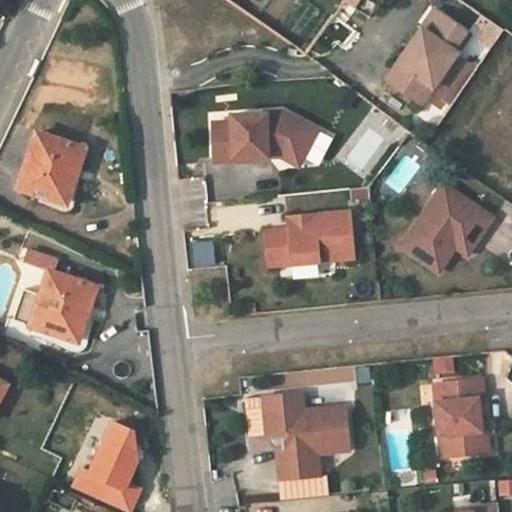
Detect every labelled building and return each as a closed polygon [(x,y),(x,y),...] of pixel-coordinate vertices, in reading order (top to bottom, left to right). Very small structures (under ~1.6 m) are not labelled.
[(435,10),(386,80),(421,104),(456,53),(452,50),(465,31),(435,10)] [(465,31),(452,50),(456,53),(469,34),(465,31)] [(213,123),(214,158),(248,157),(268,156),(268,147),(282,147),(303,158),(318,130),(283,111),(265,112),(266,113),(232,114),(232,122),(213,123)] [(378,115),(343,157),(362,173),(398,131),(378,115)] [(65,204),(83,151),(37,135),(19,188),(65,204)] [(268,147),(268,156),(278,155),(298,166),(303,158),(282,147),(268,147)] [(178,226),(206,225),(203,177),(175,179),(178,226)] [(444,184),(402,246),(439,271),(456,247),(464,234),(476,242),(493,218),(444,184)] [(289,230),(265,232),(268,266),(354,258),(350,211),(314,215),(315,227),(289,230)] [(288,218),(289,230),(315,227),(314,215),(288,218)] [(464,234),(456,247),(467,255),(476,242),(464,234)] [(88,307),(95,288),(52,274),(56,263),(26,253),(22,266),(48,274),(41,295),(31,326),(34,327),(31,335),(44,339),(68,352),(74,352),(77,351),(81,347),(94,309),(88,307)] [(31,326),(41,295),(24,289),(14,321),(31,326)] [(449,357),(431,359),(433,374),(451,372),(449,357)] [(434,384),(441,457),(484,453),(480,417),(478,399),(484,398),(483,379),(434,384)] [(277,448),(280,479),(320,476),(317,453),(350,450),(346,407),(304,411),(302,393),(264,396),(268,438),(284,437),(294,436),(295,447),(285,448),(277,448)] [(486,416),(480,417),(484,453),(489,452),(486,416)] [(137,460),(132,457),(136,448),(134,431),(113,421),(89,472),(81,468),(72,488),(123,511),(129,511),(140,489),(127,483),(137,460)] [(284,437),(285,448),(295,447),(294,436),(284,437)] [(511,478),(495,481),(497,497),(511,495),(511,478)]
